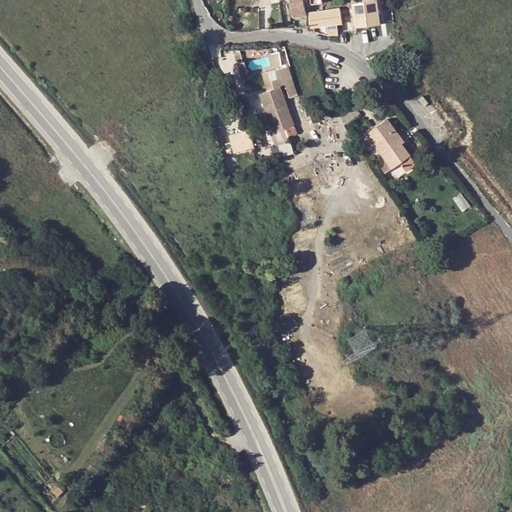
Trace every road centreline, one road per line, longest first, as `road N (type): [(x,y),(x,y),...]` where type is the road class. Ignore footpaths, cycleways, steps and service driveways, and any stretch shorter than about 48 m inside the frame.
road 1 (tertiary): [(285,511),(250,424),(146,246),(0,68)]
road 2 (unclassified): [(511,236),(387,86),(355,62),(304,35),(215,33),(196,0)]
road 3 (track): [(344,147),(352,172),(322,235),(308,321),(307,344),(329,384)]
